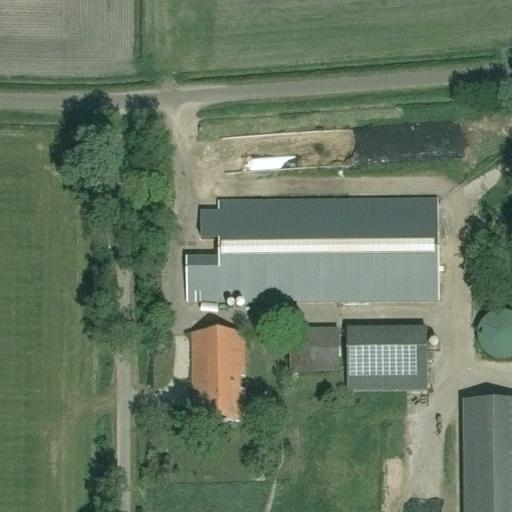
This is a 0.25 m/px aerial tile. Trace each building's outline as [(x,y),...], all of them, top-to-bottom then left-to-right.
[(187,262),(187,305),(439,303),(438,203),(219,205),(219,262),(187,262)] [(511,314),(511,315),(502,313),(495,313),(490,315),(483,321),(480,324),(478,328),(476,336),(477,342),(478,347),(483,354),(488,359),(492,361),(501,363),(504,362),(511,360),(511,314)] [(346,332),(347,394),(427,394),(427,331),(346,332)] [(339,376),(339,332),(289,333),(290,376),(339,376)] [(198,425),(245,424),(245,393),(240,393),(240,380),(245,379),(245,336),(192,337),(193,409),(198,409),(198,425)] [(466,511),(511,511),(511,403),(467,403),(466,511)]
